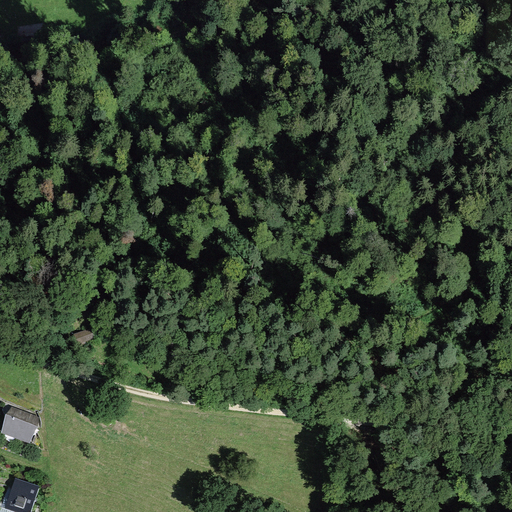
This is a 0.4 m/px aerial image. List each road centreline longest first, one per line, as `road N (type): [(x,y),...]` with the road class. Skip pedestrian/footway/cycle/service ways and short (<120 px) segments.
road 1 (track): [(6,54),(59,61),(161,28),(406,8),(511,18)]
road 2 (track): [(511,429),(199,402),(136,391),(22,346)]
road 3 (track): [(79,245),(185,288),(389,307),(454,281),(511,231)]
